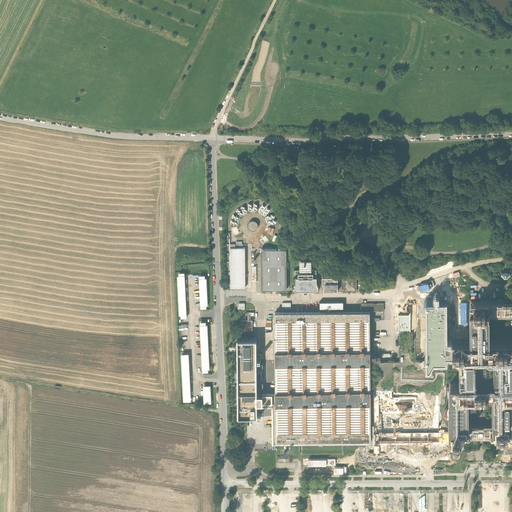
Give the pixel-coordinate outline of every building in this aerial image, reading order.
[(238,203),(242,209),(249,204),(245,198),(238,203)] [(232,215),(238,218),(242,210),(235,207),(232,215)] [(248,218),(248,220),(248,221),(249,223),(250,224),(252,225),(253,225),(255,224),(256,223),(257,222),(258,220),(258,219),(257,217),(256,216),(255,215),(253,215),(252,215),(250,215),(249,216),(248,218)] [(233,222),(236,229),(241,227),(238,220),(233,222)] [(231,242),(230,242),(230,274),(230,281),(245,281),(245,242),(243,242),(236,242),(235,242),(231,242)] [(286,243),(261,243),(262,283),(287,282),(286,243)] [(299,264),(295,264),(295,277),(292,282),(297,284),(314,284),(319,281),(317,277),(316,264),(312,264),(311,254),(299,254),(299,264)] [(338,270),(322,270),(322,276),(324,279),(324,285),(338,285),(338,270)] [(357,270),(342,270),(342,285),(357,284),(357,270)] [(181,310),(187,310),(185,271),(180,272),(178,272),(180,310),(181,310)] [(208,274),(206,274),(200,274),(201,300),(208,300),(209,300),(208,274)] [(344,294),(320,295),(320,301),(326,301),(327,304),(330,304),(330,301),(344,301),(344,298),(344,294)] [(511,300),(491,301),(470,301),(470,309),(470,313),(470,342),(459,342),(449,342),(449,354),(459,354),(459,383),(449,383),(449,395),(449,424),(449,427),(450,436),(468,436),(481,436),(494,436),(511,435),(511,300)] [(426,302),(427,361),(445,361),(445,354),(449,354),(449,342),(445,342),(444,301),(426,302)] [(276,397),(276,436),(371,435),(371,396),(371,392),(371,384),(370,356),(370,343),(370,304),(367,304),(330,304),(327,304),(275,305),(275,343),(276,356),(276,384),(276,397)] [(410,308),(399,308),(399,324),(410,324),(410,308)] [(242,310),(242,326),(253,326),(253,313),(246,313),(246,310),(242,310)] [(207,320),(201,320),(203,364),(209,363),(211,363),(209,319),(207,320)] [(257,331),(238,331),(239,409),(258,409),(258,408),(259,408),(263,408),(263,400),(259,400),(258,400),(258,396),(273,395),(273,386),(258,387),(258,352),(264,352),(264,347),(258,347),(257,331)] [(190,348),(183,349),(185,395),(192,395),(190,348)] [(394,365),(394,378),(426,377),(426,365),(394,365)] [(212,397),(212,380),(204,380),(205,397),(212,397)] [(449,424),(439,424),(383,424),(383,418),(379,418),(374,418),(374,437),(450,436),(449,427),(449,424)]
